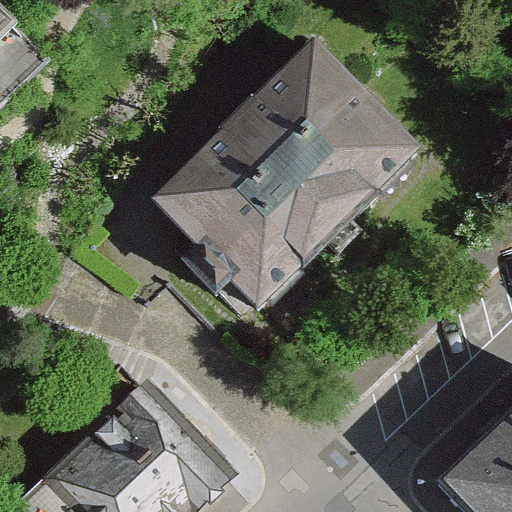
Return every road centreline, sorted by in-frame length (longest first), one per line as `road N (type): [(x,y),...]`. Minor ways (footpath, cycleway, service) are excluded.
road 1 (residential): [(349,493),(184,361),(127,344)]
road 2 (unclassified): [(349,493),(511,337)]
